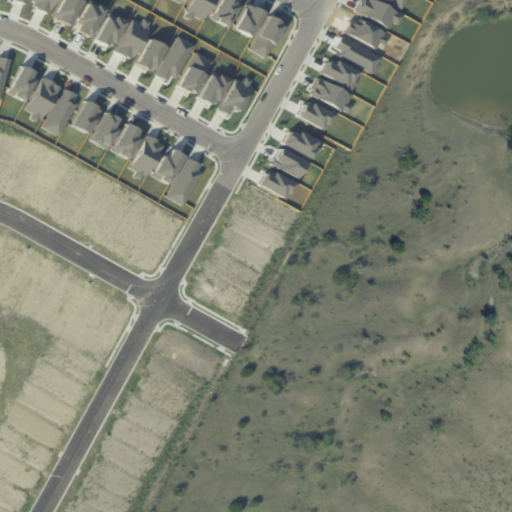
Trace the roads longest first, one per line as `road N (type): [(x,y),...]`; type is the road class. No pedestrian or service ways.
road 1 (residential): [(46,511),(329,0)]
road 2 (residential): [(0,20),(49,39),(244,152)]
road 3 (residential): [(0,201),(234,335)]
